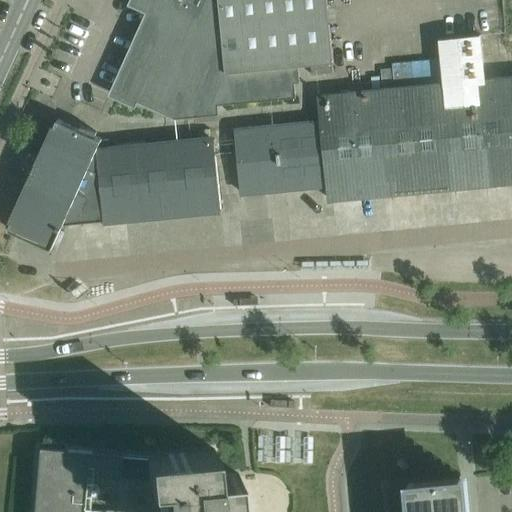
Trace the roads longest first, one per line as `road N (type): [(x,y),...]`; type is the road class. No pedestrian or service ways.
road 1 (secondary): [(511,332),(223,331),(0,357)]
road 2 (secondary): [(0,383),(295,372),(511,376)]
road 3 (unclassified): [(68,274),(511,233)]
